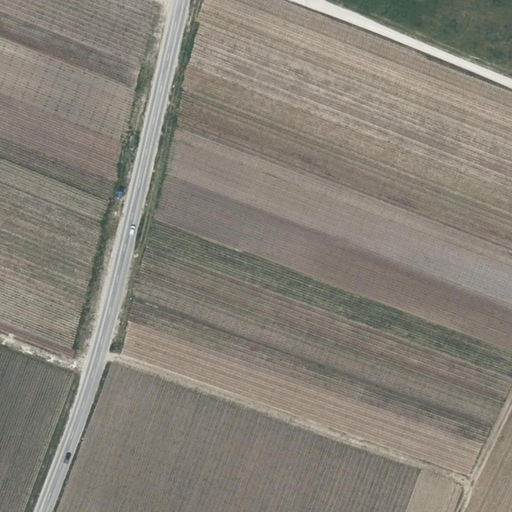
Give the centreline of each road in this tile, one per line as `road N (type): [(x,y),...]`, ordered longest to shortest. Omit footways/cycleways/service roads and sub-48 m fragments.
road 1 (tertiary): [(40,511),(97,350),(178,0)]
road 2 (track): [(97,350),(467,481)]
road 3 (track): [(511,82),(308,0)]
road 4 (track): [(511,388),(455,511)]
